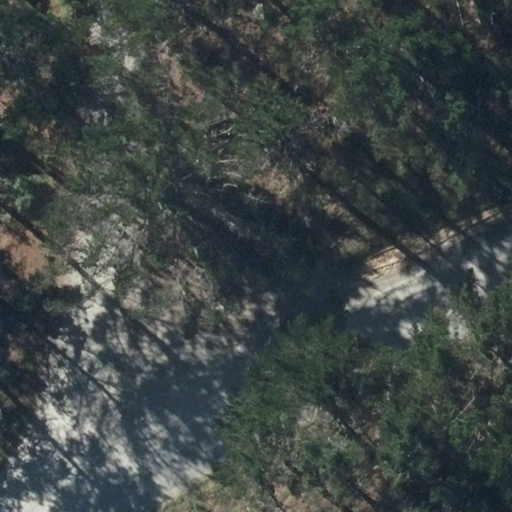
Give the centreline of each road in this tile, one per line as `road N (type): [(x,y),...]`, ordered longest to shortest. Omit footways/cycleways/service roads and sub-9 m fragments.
road 1 (track): [(99,0),(6,511)]
road 2 (unclassified): [(511,292),(67,511)]
